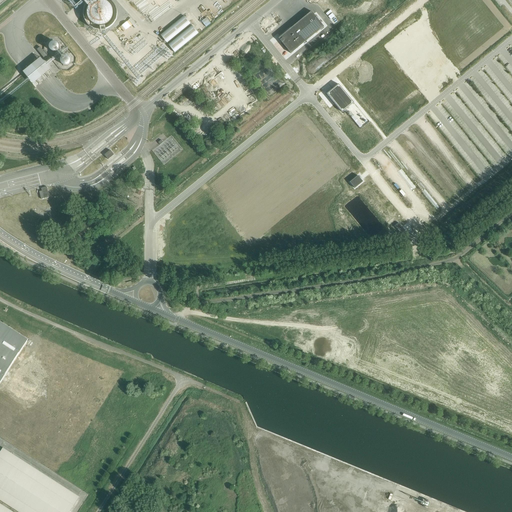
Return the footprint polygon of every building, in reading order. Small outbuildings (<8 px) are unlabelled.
[(83,20),(85,23),(88,26),(91,29),(95,30),(99,31),(103,30),(107,29),(110,27),(113,24),(115,21),(116,17),(116,13),(115,9),(114,5),(111,1),(109,0),(89,0),(88,1),(85,4),(83,8),(82,12),(82,16),(83,20)] [(312,12),(279,38),(292,54),(325,27),(312,12)] [(191,24),(184,16),(160,35),(167,43),(191,24)] [(203,22),(207,27),(212,22),(207,17),(203,22)] [(192,25),(168,45),(175,53),(199,34),(192,25)] [(48,47),(49,49),(50,51),(52,52),(54,52),(56,51),(57,50),(58,48),(58,45),(57,43),(55,42),(52,42),(50,43),(49,45),(48,47)] [(41,46),(38,50),(46,59),(49,56),(41,46)] [(169,51),(160,58),(163,62),(172,55),(169,51)] [(60,61),(60,63),(62,65),(63,66),(65,66),(67,65),(69,64),(70,62),(69,59),(68,57),(66,56),(64,56),(62,57),(60,59),(60,61)] [(153,58),(135,70),(142,81),(160,68),(153,58)] [(40,59),(31,66),(41,78),(50,70),(40,59)] [(353,103),(338,84),(327,94),(342,112),(353,103)] [(112,149),(106,154),(109,159),(115,154),(112,149)] [(363,182),(358,176),(350,182),(355,188),(363,182)] [(49,197),(47,187),(41,188),(42,191),(39,192),(41,199),(49,197)] [(0,383),(28,339),(0,321),(0,383)] [(3,448),(0,452),(0,500),(18,511),(69,511),(79,497),(3,448)] [(13,511),(0,503),(0,511),(13,511)]
